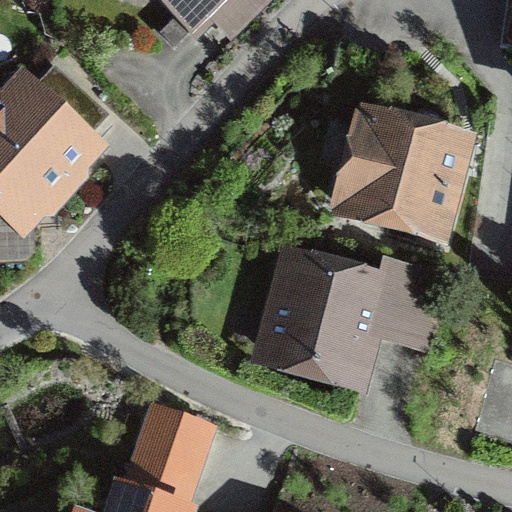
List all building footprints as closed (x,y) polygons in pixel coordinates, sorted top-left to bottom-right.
[(143,0),(198,52),(248,0),(143,0)] [(0,241),(23,261),(103,168),(19,96),(0,118),(0,241)] [(448,263),(476,155),(359,125),(331,233),(448,263)] [(381,294),(284,273),(264,363),(368,387),(375,353),(435,367),(452,289),(385,274),(381,294)] [(189,511),(213,448),(147,426),(116,511),(189,511)]
